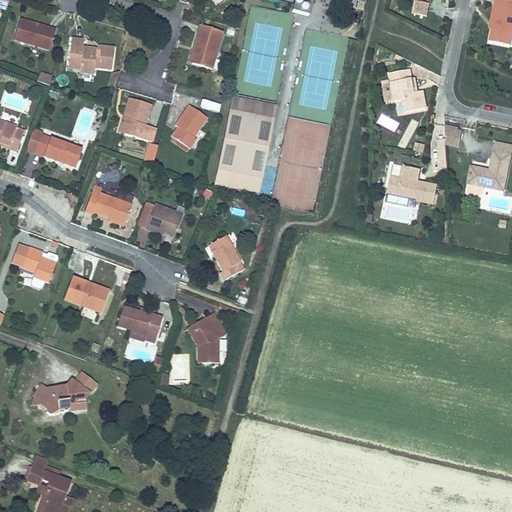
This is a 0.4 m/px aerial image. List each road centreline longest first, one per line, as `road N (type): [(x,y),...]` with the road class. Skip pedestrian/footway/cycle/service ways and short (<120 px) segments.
road 1 (residential): [(0,180),(26,188),(68,226),(136,253),(159,278)]
road 2 (residential): [(466,0),(448,89),(465,110),(511,120)]
road 3 (residential): [(113,0),(173,18),(162,60),(141,77)]
